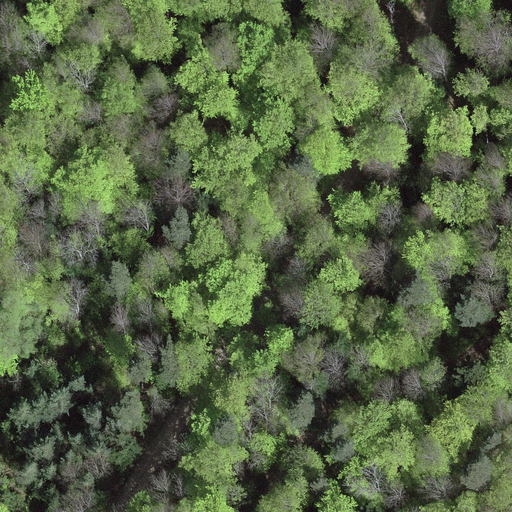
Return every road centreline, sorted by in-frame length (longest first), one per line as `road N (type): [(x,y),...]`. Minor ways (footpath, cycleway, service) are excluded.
road 1 (track): [(124,511),(378,135),(434,20),(436,0)]
road 2 (track): [(511,329),(423,385),(327,427),(260,511)]
